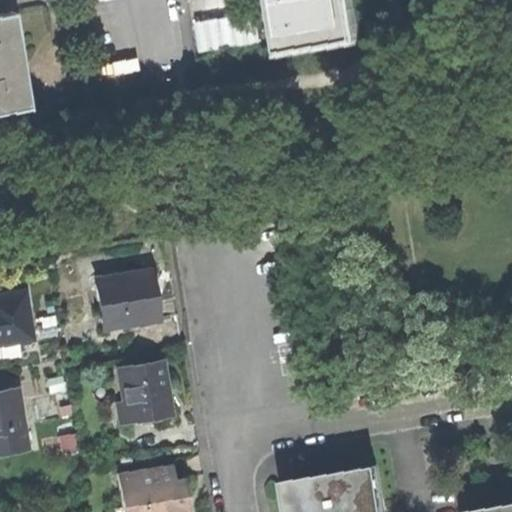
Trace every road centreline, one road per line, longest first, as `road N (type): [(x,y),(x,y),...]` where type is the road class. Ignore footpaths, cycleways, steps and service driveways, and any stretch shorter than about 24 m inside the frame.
road 1 (residential): [(233,445),(511,395)]
road 2 (residential): [(233,445),(209,224)]
